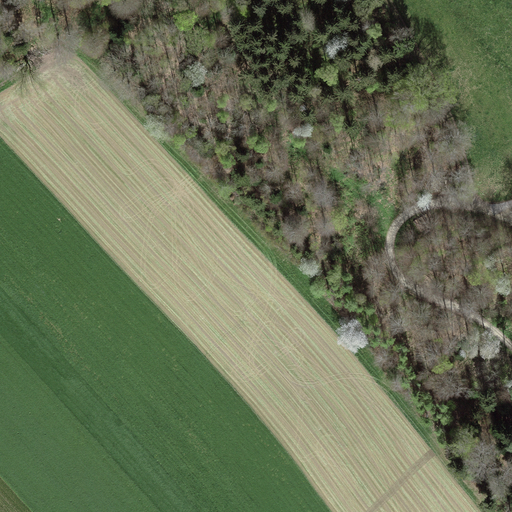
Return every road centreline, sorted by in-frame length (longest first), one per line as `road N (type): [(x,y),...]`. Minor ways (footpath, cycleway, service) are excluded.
road 1 (track): [(477,203),(407,210),(386,240),(389,267),(511,349)]
road 2 (track): [(477,203),(457,138),(390,0)]
